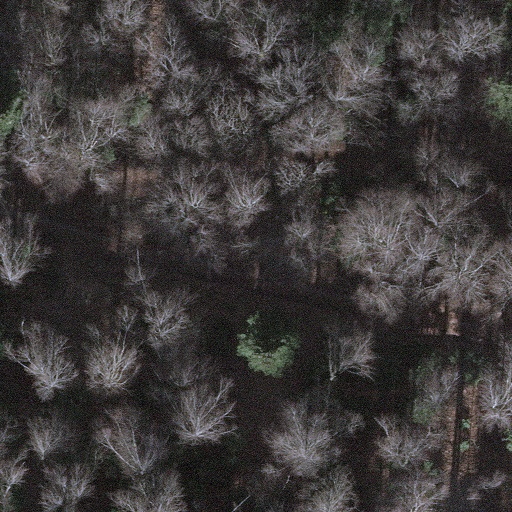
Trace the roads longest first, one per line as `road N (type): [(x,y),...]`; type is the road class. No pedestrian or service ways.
road 1 (track): [(0,207),(511,318)]
road 2 (track): [(0,194),(511,137)]
